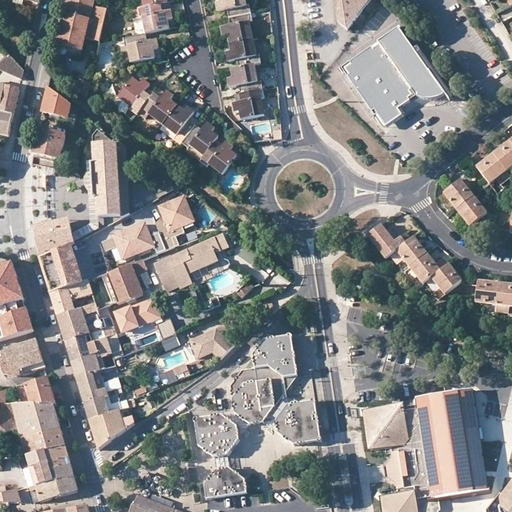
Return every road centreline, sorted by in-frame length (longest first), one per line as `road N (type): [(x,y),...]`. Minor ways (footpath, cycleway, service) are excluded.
road 1 (secondary): [(283,224),(307,260),(343,511)]
road 2 (secondary): [(358,511),(318,264),(326,223)]
road 3 (tertiary): [(97,494),(18,223)]
road 4 (tertiary): [(18,223),(20,156),(53,0)]
road 5 (secondary): [(331,159),(307,127),(288,0)]
road 6 (secondary): [(279,0),(294,120),(284,154)]
road 7 (unknown): [(291,301),(281,284),(189,323),(170,296)]
road 8 (residential): [(411,185),(445,238),(478,260),(511,268)]
road 9 (residential): [(411,185),(511,106)]
